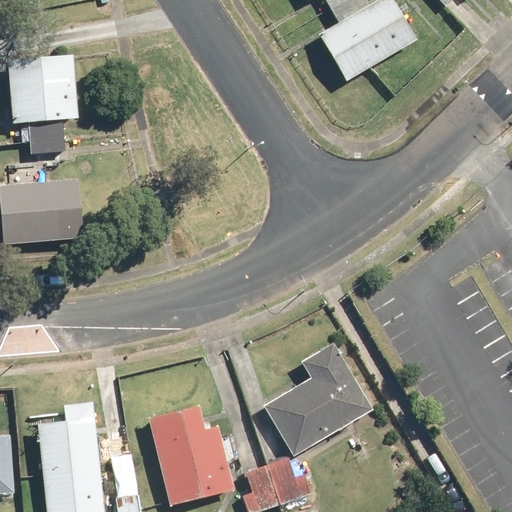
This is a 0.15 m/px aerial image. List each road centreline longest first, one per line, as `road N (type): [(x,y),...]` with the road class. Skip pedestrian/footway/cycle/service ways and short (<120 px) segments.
road 1 (residential): [(0,330),(93,322),(173,303),(268,272),(338,227)]
road 2 (residential): [(191,0),(338,227)]
road 3 (residential): [(338,227),(447,148),(511,85)]
